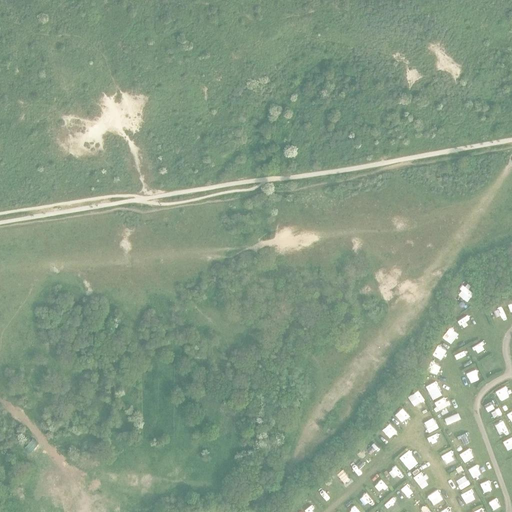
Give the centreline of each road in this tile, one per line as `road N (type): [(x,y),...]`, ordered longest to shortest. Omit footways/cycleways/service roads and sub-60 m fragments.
road 1 (unknown): [(0,228),(298,190),(511,147)]
road 2 (track): [(460,511),(412,441),(326,511)]
road 3 (track): [(476,403),(446,355),(470,332),(504,339)]
